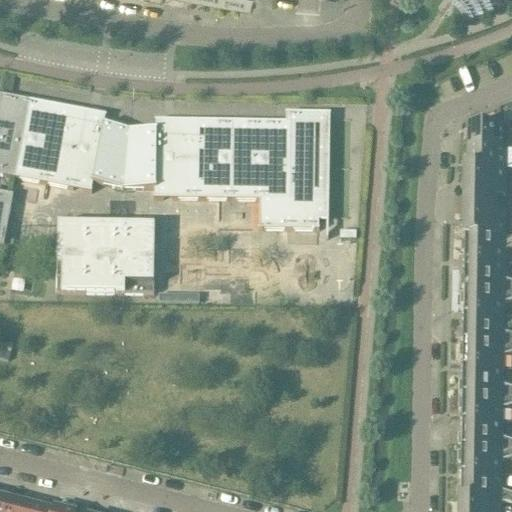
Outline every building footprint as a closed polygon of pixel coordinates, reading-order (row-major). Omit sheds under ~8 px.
[(463,13),(492,2),(491,0),(454,0),(456,1),(458,3),(459,5),(460,6),(461,8),(462,11),(463,13)] [(286,125),(154,123),(154,133),(129,132),(104,127),(106,118),(2,98),(0,97),(0,246),(4,247),(10,211),(13,198),(0,195),(0,177),(91,195),(93,186),(108,189),(123,191),(138,192),(153,192),(153,202),(259,203),(259,230),(259,232),(319,233),(319,231),(319,223),(328,223),(330,118),(330,116),(285,115),(285,117),(286,117),(286,125)] [(467,151),(505,151),(505,129),(467,129),(467,151)] [(505,151),(467,151),(467,172),(463,172),(463,173),(504,173),(505,151)] [(504,173),(463,173),(463,206),(504,206),(504,198),(504,173)] [(511,239),(504,239),(504,206),(463,206),(462,240),(463,240),(463,241),(511,241),(511,239)] [(155,298),(156,228),(57,227),(56,297),(155,298)] [(463,266),(503,266),(503,252),(511,249),(511,241),(463,241),(463,243),(461,243),(461,253),(463,254),(463,266)] [(463,289),(463,292),(511,292),(511,283),(503,280),(503,266),(463,266),(463,278),(460,278),(460,289),(463,289)] [(462,306),(462,319),(502,319),(503,305),(511,301),(511,292),(463,292),(462,296),(460,295),(460,306),(462,306)] [(159,297),(159,305),(172,305),(173,297),(159,297)] [(173,297),(172,305),(186,305),(186,297),(173,297)] [(199,305),(199,297),(186,297),(186,305),(199,305)] [(462,342),(462,345),(511,345),(511,336),(502,333),(502,319),(462,319),(462,331),(459,331),(459,342),(462,342)] [(0,361),(9,363),(12,345),(0,342),(0,361)] [(461,359),(461,371),(502,372),(502,358),(511,354),(511,345),(462,345),(462,348),(459,348),(459,359),(461,359)] [(461,397),(511,397),(511,389),(501,386),(502,372),(461,371),(461,384),(459,384),(458,395),(461,395),(461,397)] [(461,412),(461,424),(501,425),(501,411),(511,406),(511,397),(461,397),(461,401),(458,401),(458,412),(461,412)] [(460,451),(511,450),(511,442),(503,439),(501,439),(501,425),(461,424),(460,437),(458,437),(458,447),(460,447),(460,451)] [(511,450),(460,451),(460,454),(458,454),(457,465),(460,465),(460,477),(500,477),(500,464),(502,464),(502,462),(511,458),(511,450)] [(459,501),(511,502),(511,495),(502,492),(500,492),(500,477),(460,477),(460,489),(457,489),(457,500),(459,500),(459,501)] [(0,511),(10,511),(13,503),(0,499),(0,511)] [(511,502),(459,501),(459,503),(458,503),(457,511),(499,511),(499,505),(511,505),(511,502)] [(32,511),(34,508),(13,503),(10,511),(32,511)]
